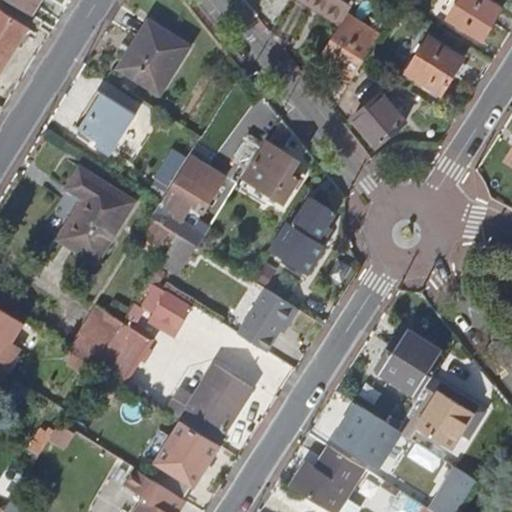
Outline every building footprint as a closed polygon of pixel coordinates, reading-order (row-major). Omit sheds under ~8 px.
[(9,0),(27,10),(33,0),(9,0)] [(316,4),(343,21),(344,19),(356,0),(304,0),(314,6),(316,4)] [(439,0),(433,12),(446,19),(455,0),(439,0)] [(484,38),(502,7),(490,0),(459,0),(449,16),(484,38)] [(0,71),(27,28),(0,11),(0,71)] [(377,39),(344,19),(343,21),(321,58),(353,78),(363,62),(377,39)] [(189,47),(150,24),(131,57),(126,55),(118,69),(160,93),(189,47)] [(443,93),(464,57),(429,36),(407,71),(443,93)] [(74,125),(113,149),(134,114),(96,91),(74,125)] [(375,149),(406,122),(382,94),(352,121),(375,149)] [(234,160),(247,168),(268,133),(255,125),(234,160)] [(290,153),(269,141),(246,178),(285,203),(302,175),(293,169),(297,162),(288,156),(290,153)] [(79,197),(62,224),(100,247),(131,198),(74,164),(62,185),(79,197)] [(182,173),(173,191),(186,199),(191,191),(196,194),(202,185),(182,173)] [(166,203),(163,200),(153,216),(180,233),(196,244),(200,246),(211,227),(205,224),(200,230),(176,215),(182,206),(190,211),(194,203),(205,211),(216,193),(202,185),(196,194),(191,191),(186,199),(173,191),(166,203)] [(294,226),(317,240),(334,213),(310,198),(294,226)] [(317,240),(294,226),(288,222),(270,251),(307,274),(326,245),(317,240)] [(93,260),(100,247),(62,224),(54,237),(93,260)] [(178,273),(196,244),(180,233),(162,263),(178,273)] [(511,278),(504,272),(491,287),(506,300),(503,305),(511,313),(511,278)] [(288,328),(299,310),(269,290),(240,334),(269,353),(285,326),(288,328)] [(97,306),(68,351),(83,360),(94,367),(123,323),(97,306)] [(24,323),(0,308),(0,354),(8,342),(11,343),(24,323)] [(151,341),(123,323),(94,367),(127,388),(130,383),(126,380),(151,341)] [(378,369),(418,395),(424,385),(445,352),(404,326),(378,369)] [(183,417),(180,421),(219,445),(220,443),(254,388),(214,365),(183,417)] [(97,389),(85,382),(80,390),(74,400),(86,407),(97,389)] [(74,400),(80,390),(71,384),(65,394),(74,400)] [(440,394),(424,385),(418,395),(398,427),(412,435),(417,428),(448,447),(472,411),(442,392),(440,394)] [(369,459),(390,425),(354,402),(343,419),(347,422),(337,439),(369,459)] [(185,500),(219,445),(180,421),(156,462),(158,465),(150,478),(185,500)] [(44,425),(28,450),(38,456),(54,431),(44,425)] [(328,507),(326,509),(330,511),(340,511),(367,470),(333,448),(320,469),(309,462),(294,486),(328,507)] [(185,500),(150,478),(145,475),(136,469),(126,486),(145,498),(135,511),(178,511),(186,501),(185,500)] [(458,469),(431,511),(455,511),(471,488),(475,481),(458,469)]
